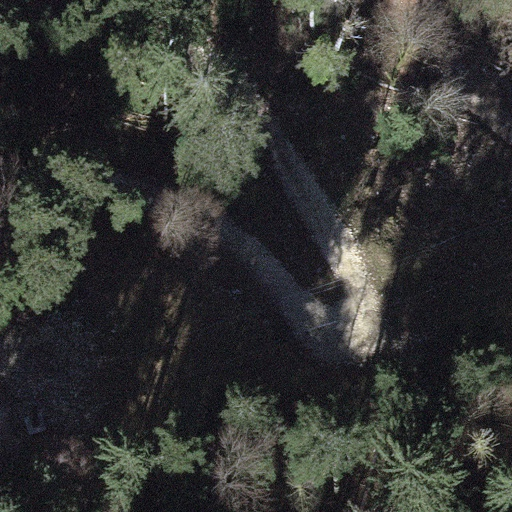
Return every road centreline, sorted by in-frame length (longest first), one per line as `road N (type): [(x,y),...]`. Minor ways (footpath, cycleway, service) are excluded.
road 1 (track): [(0,175),(80,172),(162,190),(210,213),(258,252),(312,318),(335,333),(354,332),(366,320),(351,258),(264,114),(130,0)]
road 2 (track): [(393,0),(483,102),(511,123)]
